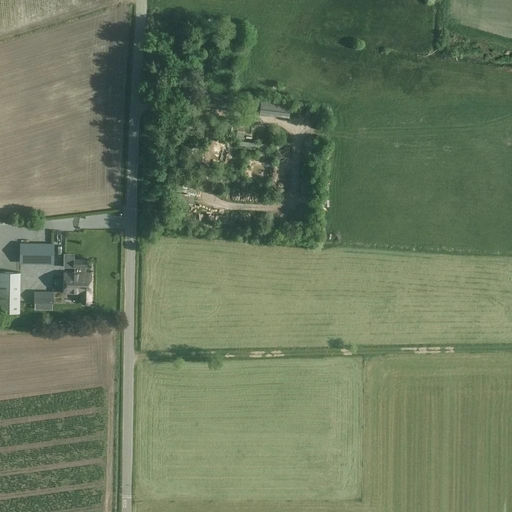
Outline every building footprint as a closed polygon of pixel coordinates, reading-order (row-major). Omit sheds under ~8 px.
[(232,99),(204,95),(202,105),(230,109),(232,99)] [(288,117),(289,106),(261,102),(260,113),(288,117)] [(55,243),(20,242),(19,259),(54,260),(55,243)] [(91,293),(91,273),(85,273),(85,267),(87,267),(87,260),(74,259),(74,267),(78,267),(78,273),(64,273),(64,292),(81,293),(81,300),(90,300),(90,293),(91,293)] [(20,273),(0,271),(0,314),(19,315),(20,273)] [(20,304),(29,305),(30,293),(20,293),(20,304)] [(34,293),(34,304),(49,304),(49,293),(34,293)]
